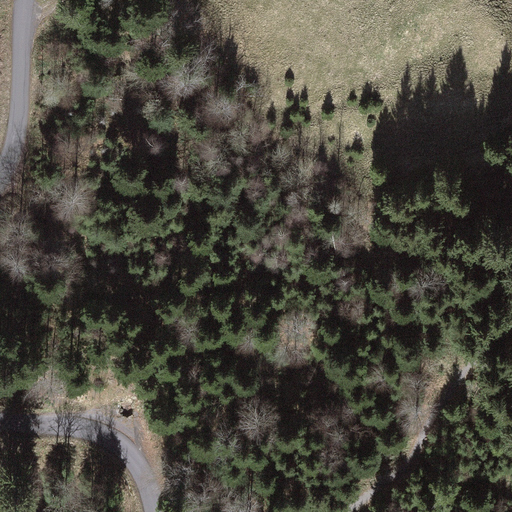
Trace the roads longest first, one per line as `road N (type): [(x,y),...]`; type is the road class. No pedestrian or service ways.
road 1 (track): [(356,511),(406,465),(511,312)]
road 2 (residential): [(152,511),(137,465),(103,435),(0,423)]
road 3 (residential): [(0,175),(17,127),(28,0)]
